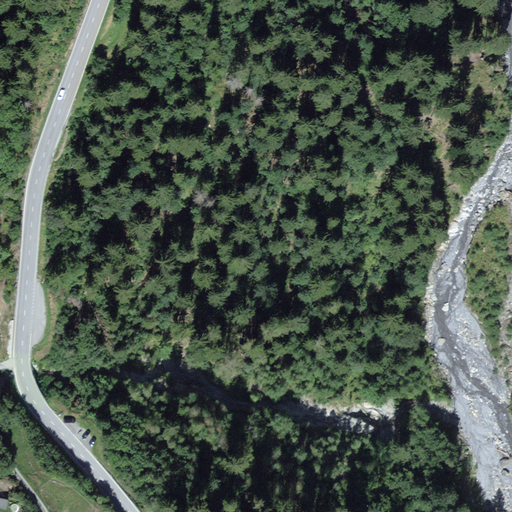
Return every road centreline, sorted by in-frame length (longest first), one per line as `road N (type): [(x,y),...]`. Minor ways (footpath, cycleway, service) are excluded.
road 1 (secondary): [(100,0),(40,165),(21,363)]
road 2 (secondary): [(33,400),(129,511)]
